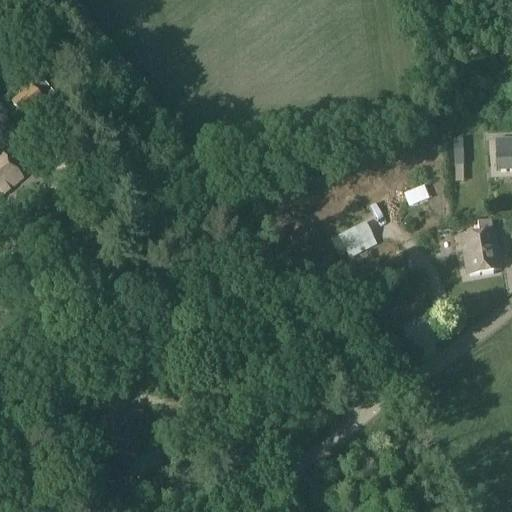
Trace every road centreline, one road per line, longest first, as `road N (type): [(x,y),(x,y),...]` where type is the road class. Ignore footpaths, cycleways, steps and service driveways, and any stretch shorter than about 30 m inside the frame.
road 1 (unclassified): [(232,511),(369,410),(52,0)]
road 2 (track): [(369,410),(511,304)]
